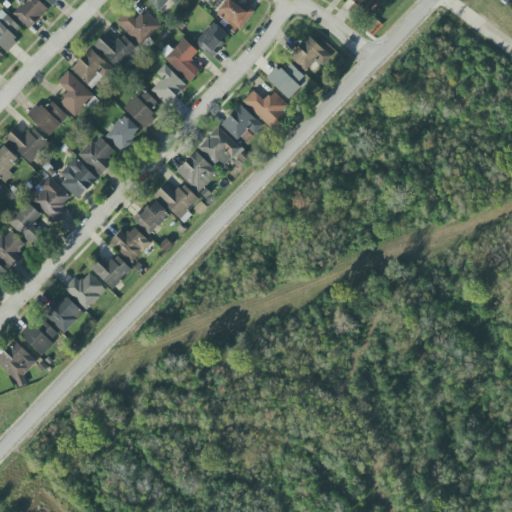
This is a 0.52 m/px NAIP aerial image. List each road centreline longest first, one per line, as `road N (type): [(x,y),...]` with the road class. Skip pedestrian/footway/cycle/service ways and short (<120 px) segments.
road 1 (tertiary): [(0,451),(433,0)]
road 2 (residential): [(0,315),(294,0)]
road 3 (residential): [(0,105),(100,0)]
